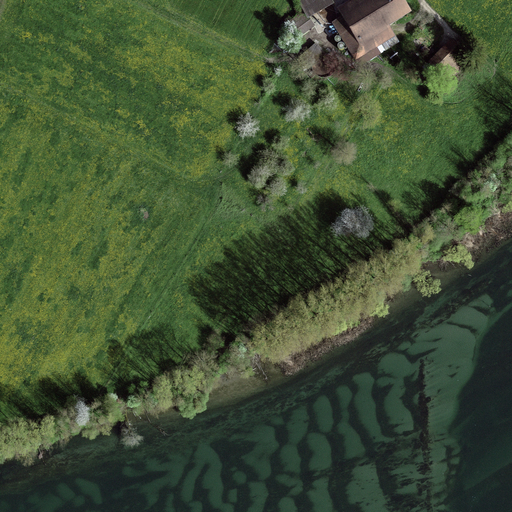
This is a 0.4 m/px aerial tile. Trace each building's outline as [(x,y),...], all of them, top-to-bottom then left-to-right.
[(329,0),(298,0),(308,15),(330,2),(329,0)] [(350,14),(334,23),(356,59),(393,35),(386,24),(408,10),(401,0),(372,0),(360,8),(355,0),(354,0),(345,6),(350,14)] [(294,34),(311,22),(304,13),(287,26),(294,34)] [(452,39),(427,63),(447,83),(462,67),(459,63),(467,54),(452,39)] [(326,54),(316,43),(305,53),(315,64),(326,54)]
